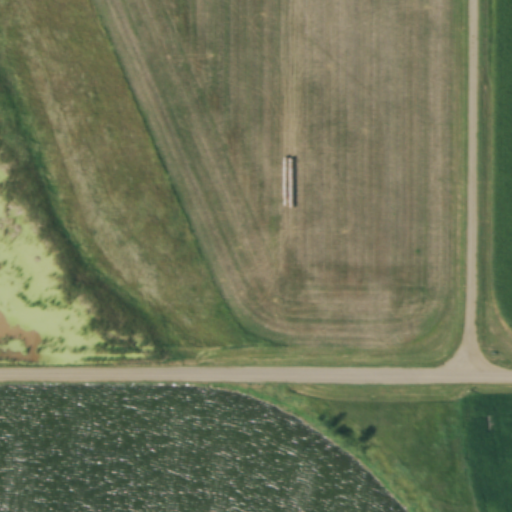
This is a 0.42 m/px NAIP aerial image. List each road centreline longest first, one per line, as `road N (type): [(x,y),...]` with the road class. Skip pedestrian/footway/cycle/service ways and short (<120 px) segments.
road 1 (residential): [(0,374),(511,377)]
road 2 (residential): [(485,0),(484,377)]
